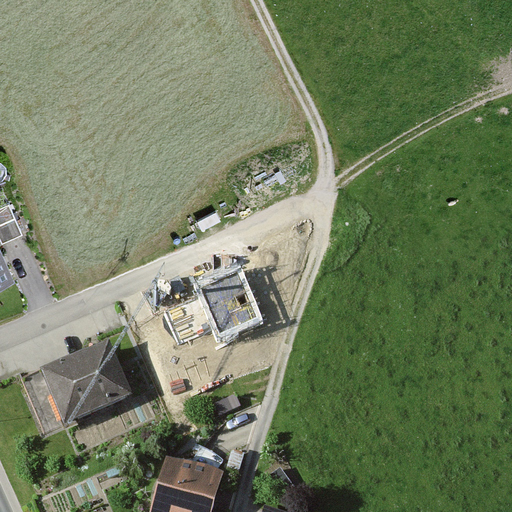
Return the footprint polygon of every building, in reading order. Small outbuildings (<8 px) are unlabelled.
[(10,211),(0,215),(0,239),(4,249),(22,241),(10,211)] [(0,292),(13,287),(0,254),(0,292)] [(131,393),(111,341),(42,368),(63,420),(131,393)] [(138,406),(74,434),(79,447),(144,419),(138,406)] [(211,511),(222,476),(165,460),(150,511),(211,511)]
